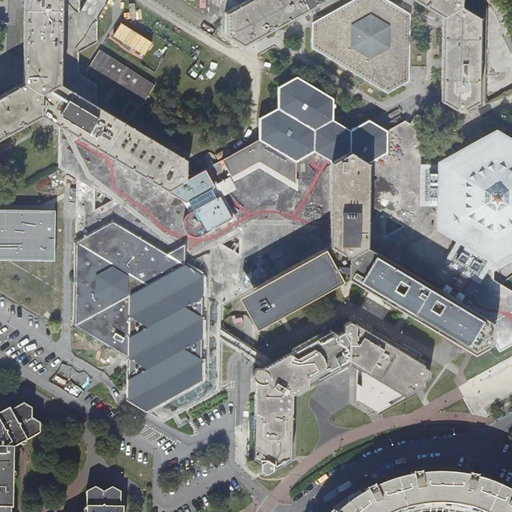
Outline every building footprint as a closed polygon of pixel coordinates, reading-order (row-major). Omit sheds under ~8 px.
[(23,0),(22,82),(0,94),(0,136),(40,115),(59,126),(71,133),(76,136),(166,189),(184,179),(184,157),(94,105),(77,94),(59,82),(60,0),(23,0)] [(60,0),(59,82),(77,94),(77,74),(78,51),(97,40),(97,17),(87,14),(78,12),(78,0),(60,0)] [(246,0),(223,13),(223,33),(241,44),(320,0),(246,0)] [(386,0),(354,0),(312,23),(312,47),(386,92),(407,80),(409,14),(386,0)] [(415,0),(442,16),(462,7),(461,0),(415,0)] [(442,16),(442,39),(441,99),(458,111),(477,100),(479,22),(479,16),(462,7),(442,16)] [(153,84),(98,49),(84,70),(140,105),(153,84)] [(77,94),(94,105),(94,101),(95,84),(77,74),(77,94)] [(505,342),(511,337),(511,328),(509,323),(511,321),(511,290),(502,285),(492,279),(493,255),(511,244),(511,144),(496,135),(461,154),(411,124),(404,120),(386,130),(369,120),(349,130),(331,119),(331,98),(323,93),(296,76),(278,87),(277,108),(259,118),(257,139),(209,166),(184,179),(166,189),(76,136),(76,145),(75,176),(73,322),(128,358),(127,398),(148,411),(200,380),(201,316),(211,310),(220,305),(224,303),(233,298),(250,289),(257,285),(257,306),(272,316),(275,317),(278,316),(282,313),(339,281),(347,277),(382,298),(405,311),(410,314),(447,337),(453,340),(474,352),(492,342),(492,338),(497,346),(505,342)] [(75,176),(76,145),(76,136),(71,133),(59,126),(58,166),(75,176)] [(0,209),(0,258),(50,259),(50,210),(0,209)] [(220,333),(220,305),(211,310),(201,316),(200,380),(148,411),(164,421),(174,415),(220,390),(220,333)] [(421,388),(423,387),(423,380),(429,377),(429,370),(424,367),(424,364),(356,324),(355,325),(349,322),(343,324),(343,331),(338,334),(330,330),(328,331),(326,330),(291,349),(291,352),(274,361),(274,368),(267,372),(262,368),(261,368),(259,367),(256,368),(253,371),(252,375),(253,379),(254,381),(260,383),(260,392),(254,394),(254,414),(251,416),(251,429),(254,431),(253,459),(260,463),(260,470),(266,473),(290,460),(291,431),(293,430),(294,396),(324,379),(324,376),(348,362),(348,360),(357,361),(357,368),(355,367),(355,369),(357,370),(356,400),(377,413),(379,411),(416,391),(421,388)] [(497,346),(499,351),(511,343),(511,337),(505,342),(497,346)] [(269,364),(262,368),(267,372),(274,368),(274,361),(269,364)] [(0,509),(7,509),(10,507),(10,449),(8,446),(15,442),(17,445),(37,434),(38,427),(35,428),(32,424),(36,422),(31,419),(28,421),(27,419),(29,418),(30,413),(27,413),(25,412),(24,408),(26,406),(20,403),(8,410),(6,407),(0,410),(0,509)] [(397,511),(401,511),(407,509),(412,508),(419,506),(428,506),(443,505),(456,506),(468,509),(477,511),(511,511),(511,493),(503,489),(495,485),(490,483),(480,480),(468,477),(459,475),(443,474),(434,473),(420,474),(409,476),(403,477),(389,481),(374,487),(364,492),(357,496),(350,501),(343,507),(336,511),(397,511)] [(112,493),(106,493),(106,490),(103,491),(103,495),(101,495),(100,493),(95,489),(91,492),(89,489),(84,492),(83,511),(121,511),(122,507),(119,507),(118,493),(113,490),(112,493)]
